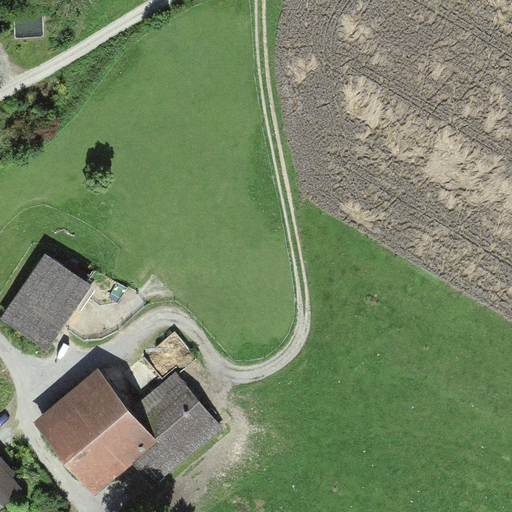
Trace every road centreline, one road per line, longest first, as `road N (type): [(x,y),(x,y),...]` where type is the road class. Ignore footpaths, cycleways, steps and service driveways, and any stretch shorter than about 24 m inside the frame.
road 1 (track): [(45,404),(158,319),(183,328),(231,375),(266,373),(289,357),(305,325),(304,276),(266,99),(260,0)]
road 2 (track): [(0,339),(45,404),(26,424),(92,511)]
road 3 (track): [(0,92),(172,0)]
